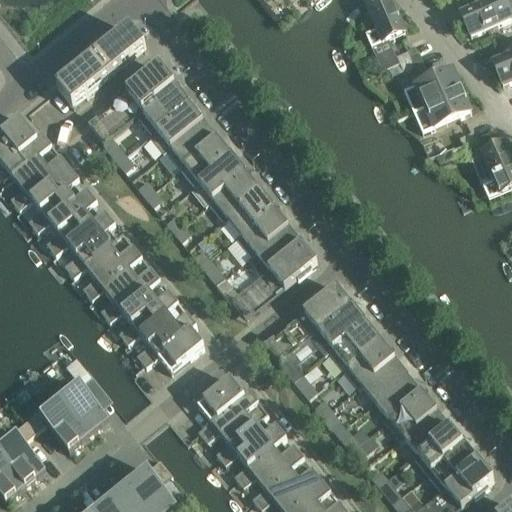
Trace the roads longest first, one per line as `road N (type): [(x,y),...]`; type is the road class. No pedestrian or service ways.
road 1 (residential): [(353,260),(177,43)]
road 2 (residential): [(511,456),(353,260)]
road 3 (residential): [(164,412),(353,260)]
road 4 (residential): [(511,125),(412,0)]
road 5 (unclassified): [(54,144),(177,43)]
road 6 (unclassified): [(41,511),(164,412)]
road 7 (unclassified): [(26,86),(133,0)]
